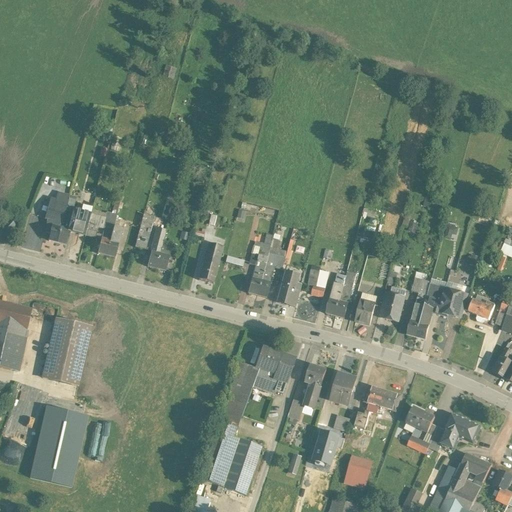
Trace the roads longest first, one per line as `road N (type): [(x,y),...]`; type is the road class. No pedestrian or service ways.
road 1 (residential): [(0,254),(387,355),(511,405)]
road 2 (track): [(511,117),(196,0)]
road 3 (track): [(253,511),(311,334)]
